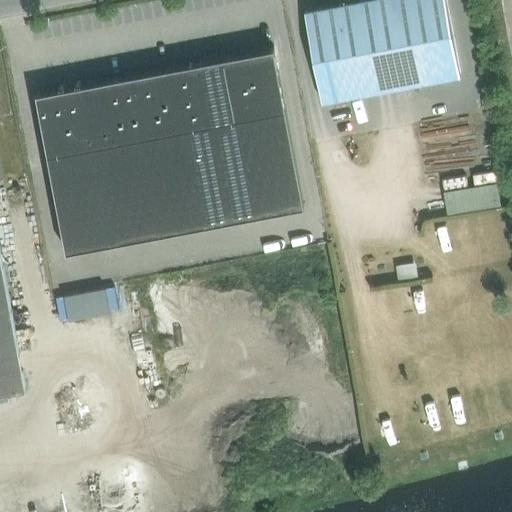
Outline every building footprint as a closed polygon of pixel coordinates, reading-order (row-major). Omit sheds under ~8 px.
[(391,88),(374,0),(358,0),(339,4),(357,95),(391,88)] [(374,0),(391,88),(426,81),(410,0),(374,0)] [(460,75),(458,65),(446,0),(410,0),(426,81),(460,75)] [(305,10),(315,65),(322,101),(357,95),(339,4),(305,10)] [(36,92),(66,250),(304,205),(274,46),(36,92)] [(500,181),(446,186),(449,209),(503,204),(500,181)] [(0,394),(28,389),(0,241),(0,394)] [(398,276),(418,273),(415,258),(396,261),(398,276)]
